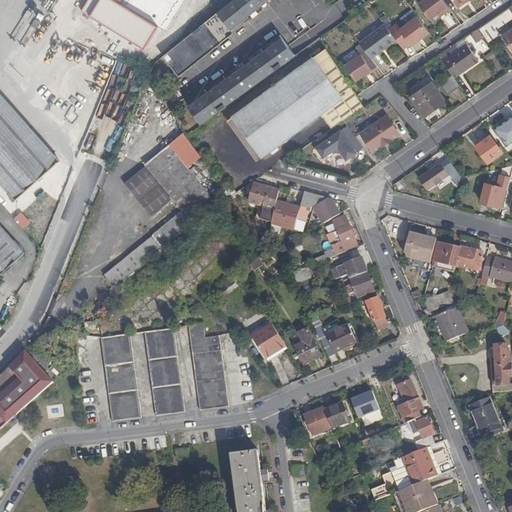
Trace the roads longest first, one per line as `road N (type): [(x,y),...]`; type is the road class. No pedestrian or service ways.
road 1 (residential): [(1,511),(50,441),(269,413)]
road 2 (residential): [(432,141),(384,84),(505,0)]
road 3 (unclassified): [(94,160),(35,308),(0,353)]
road 4 (unclassified): [(417,344),(484,511)]
road 5 (residential): [(269,413),(280,400),(417,344)]
road 6 (unclassified): [(357,194),(417,344)]
road 7 (residential): [(511,235),(357,194)]
